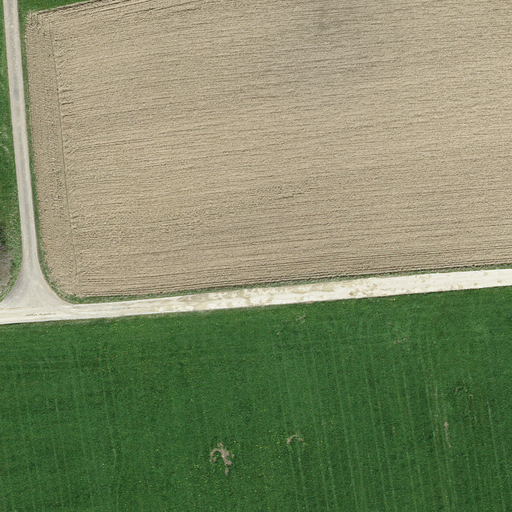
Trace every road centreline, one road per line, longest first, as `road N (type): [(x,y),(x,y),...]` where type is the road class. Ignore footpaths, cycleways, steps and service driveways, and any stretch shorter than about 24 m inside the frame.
road 1 (track): [(511,280),(0,321)]
road 2 (track): [(41,318),(14,0)]
